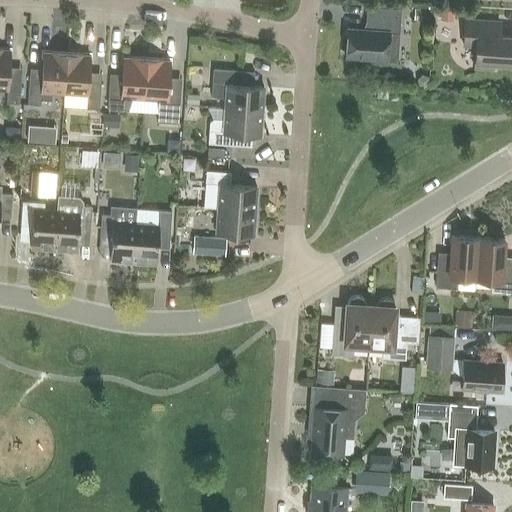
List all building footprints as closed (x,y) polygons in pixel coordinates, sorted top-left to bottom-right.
[(365,30),(348,28),(346,58),(372,60),(371,64),(387,65),(389,33),(400,34),(401,10),(367,7),(365,30)] [(414,8),(414,20),(430,21),(431,9),(414,8)] [(441,8),(440,20),(454,21),(454,8),(441,8)] [(493,63),(511,63),(511,37),(500,36),(501,22),(465,20),(463,45),(476,46),(474,67),(492,68),(493,63)] [(0,88),(7,89),(8,89),(9,76),(10,52),(3,51),(3,49),(0,48),(0,88)] [(64,93),(67,53),(51,52),(51,54),(43,54),(42,78),(29,77),(28,105),(40,106),(41,101),(52,101),(52,92),(64,93)] [(87,94),(88,94),(89,81),(90,57),(83,56),(83,54),(67,53),(64,93),(87,94)] [(144,98),(147,58),(131,57),(131,60),(123,59),(122,83),(109,82),(108,110),(128,111),(133,97),(144,98)] [(147,58),(144,98),(156,99),(158,113),(157,122),(178,124),(181,87),(169,86),(170,62),(163,62),(163,59),(147,58)] [(237,85),(238,71),(213,69),(211,97),(225,98),(224,108),(262,111),(264,87),(237,85)] [(422,74),(417,78),(418,85),(424,87),(430,83),(429,76),(422,74)] [(8,89),(7,89),(7,103),(19,104),(21,76),(9,76),(8,89)] [(88,94),(87,94),(86,109),(99,110),(101,82),(89,81),(88,94)] [(387,99),(388,90),(377,89),(377,98),(387,99)] [(186,94),(186,103),(199,104),(199,94),(186,94)] [(260,135),(262,111),(224,108),(224,119),(213,118),(209,122),(208,144),(233,146),(234,133),(260,135)] [(104,114),(103,127),(113,128),(114,127),(115,113),(104,113),(104,114)] [(4,126),(3,142),(18,143),(20,128),(4,126)] [(41,127),(29,126),(28,142),(40,143),(41,127)] [(167,139),(167,151),(179,152),(180,139),(167,139)] [(224,149),(209,149),(209,158),(224,158),(224,149)] [(125,154),(124,170),(137,171),(138,155),(125,154)] [(31,171),(30,195),(55,197),(56,173),(31,171)] [(217,208),(255,211),(257,187),(230,185),(231,173),(206,171),(203,207),(217,208)] [(9,176),(8,187),(16,187),(17,177),(9,176)] [(0,217),(11,218),(12,194),(0,193),(0,217)] [(56,211),(54,250),(76,252),(77,245),(78,230),(90,230),(92,206),(83,206),(84,200),(80,196),(58,195),(56,211)] [(54,250),(56,211),(44,210),(45,203),(22,202),(21,226),(33,226),(31,249),(54,250)] [(102,214),(100,237),(112,238),(111,255),(110,262),(133,263),(134,244),(136,224),(137,209),(125,208),(111,207),(110,215),(102,214)] [(253,235),(255,211),(217,208),(216,232),(253,235)] [(134,244),(133,263),(156,265),(157,249),(169,249),(172,211),(158,210),(157,226),(136,224),(134,244)] [(226,239),(195,236),(194,253),(225,256),(226,239)] [(475,278),(478,238),(451,236),(450,259),(438,258),(436,288),(457,289),(458,277),(475,278)] [(478,238),(475,278),(492,280),(492,292),(511,293),(511,263),(503,262),(505,240),(478,238)] [(368,346),(371,305),(366,305),(366,303),(364,299),(360,296),(354,296),(350,298),(348,300),(347,302),(347,304),(346,325),(334,324),(332,355),(354,356),(354,345),(368,346)] [(371,305),(368,346),(383,347),(383,358),(406,359),(408,329),(394,328),(395,306),(393,301),(389,298),(384,297),(382,298),(381,298),(380,299),(379,300),(378,302),(377,304),(376,305),(376,306),(371,305)] [(455,310),(454,326),(470,327),(471,311),(455,310)] [(511,313),(494,313),(493,327),(511,326),(511,313)] [(453,370),(455,337),(430,335),(427,368),(453,370)] [(464,360),(462,390),(501,392),(503,363),(464,360)] [(401,367),(400,377),(414,377),(415,367),(401,367)] [(318,370),(316,386),(331,388),(332,388),(333,371),(318,370)] [(314,407),(310,454),(343,456),(346,419),(355,420),(365,411),(367,390),(332,388),(331,388),(329,408),(314,407)] [(436,420),(437,404),(416,402),(415,419),(436,420)] [(477,406),(449,404),(447,438),(455,438),(454,463),(466,463),(465,465),(492,467),(494,431),(475,429),(477,406)] [(370,454),(369,468),(391,469),(392,455),(370,454)] [(410,462),(400,462),(399,472),(409,472),(410,462)] [(391,475),(357,473),(356,493),(389,495),(391,475)] [(473,486),(444,484),(443,497),(472,499),(473,486)] [(314,486),(311,511),(343,511),(345,489),(314,486)] [(466,511),(492,511),(493,505),(467,503),(466,511)]
